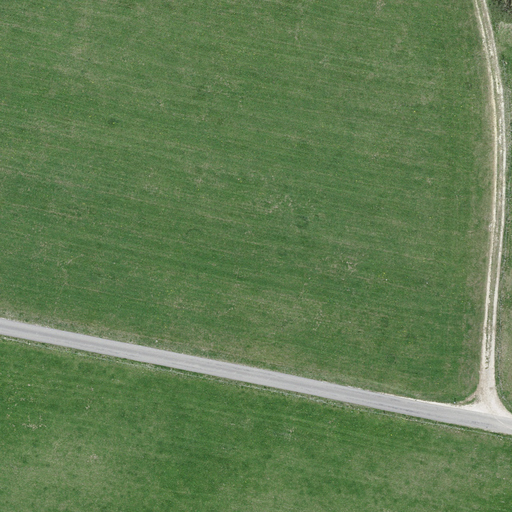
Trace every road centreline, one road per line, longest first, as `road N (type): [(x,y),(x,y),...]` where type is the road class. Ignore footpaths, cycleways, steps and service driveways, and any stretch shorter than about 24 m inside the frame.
road 1 (unclassified): [(0,325),(511,427)]
road 2 (track): [(492,421),(500,109),(480,0)]
